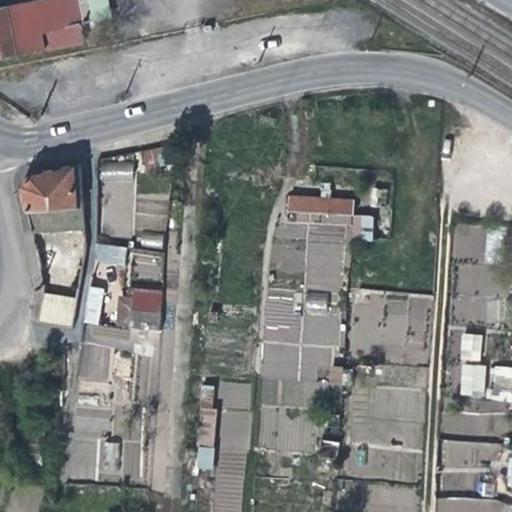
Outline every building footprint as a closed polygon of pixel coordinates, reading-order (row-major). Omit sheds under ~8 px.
[(108,0),(22,0),(0,3),(0,58),(85,47),(82,24),(111,19),(108,0)] [(175,143),(143,149),(146,163),(174,158),(175,143)] [(132,177),(131,161),(99,162),(100,179),(132,177)] [(32,231),(85,227),(80,162),(30,172),(22,186),(32,231)] [(353,201),(287,197),(287,212),(352,215),(353,201)] [(488,253),(511,252),(511,227),(487,229),(488,253)] [(124,266),(127,248),(93,243),(91,261),(124,266)] [(87,285),(82,322),(99,324),(103,288),(87,285)] [(338,366),(339,309),(326,309),(327,293),(297,292),(297,287),(263,286),(261,379),(341,381),(341,366),(338,366)] [(161,292),(117,291),(116,325),(160,327),(161,292)] [(37,321),(71,327),(77,298),(43,292),(37,321)] [(83,326),(80,379),(108,380),(109,347),(127,348),(128,328),(83,326)] [(460,359),(480,362),(483,334),(462,332),(460,359)] [(461,363),(459,395),(484,396),(485,364),(461,363)] [(511,367),(492,367),(491,400),(511,400),(511,367)] [(197,470),(213,470),(215,385),(200,385),(197,470)] [(109,405),(78,401),(76,416),(107,421),(109,405)] [(43,435),(24,433),(22,461),(41,463),(43,435)] [(335,460),(339,444),(320,439),(317,455),(335,460)] [(118,471),(119,442),(101,441),(99,471),(118,471)] [(442,443),(442,465),(499,464),(499,441),(442,443)] [(511,511),(511,499),(436,500),(435,511),(511,511)]
